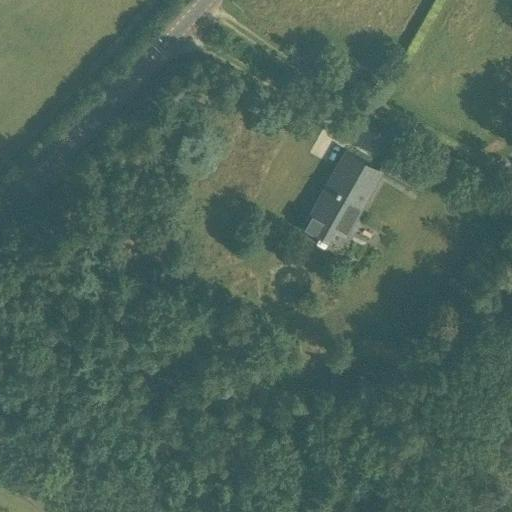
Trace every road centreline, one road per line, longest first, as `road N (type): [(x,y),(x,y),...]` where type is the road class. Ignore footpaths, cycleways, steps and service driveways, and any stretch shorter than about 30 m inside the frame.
road 1 (unknown): [(198,7),(448,147),(482,162),(511,160)]
road 2 (tertiary): [(0,213),(205,0)]
